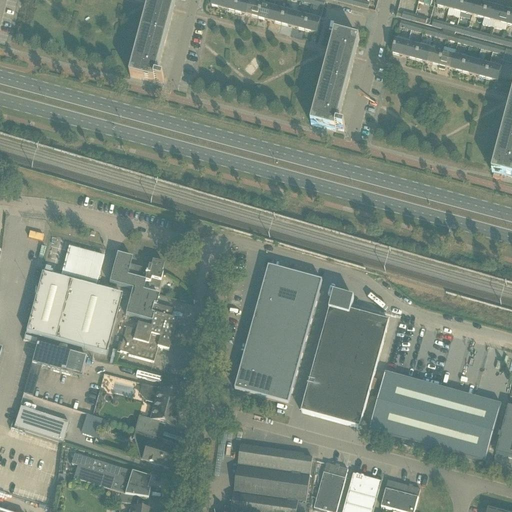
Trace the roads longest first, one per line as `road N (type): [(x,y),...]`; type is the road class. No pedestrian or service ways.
road 1 (primary): [(0,100),(511,238)]
road 2 (primary): [(511,215),(0,78)]
road 3 (unclassified): [(511,338),(429,317),(360,272),(256,237),(214,251)]
road 4 (unclassified): [(471,477),(197,407)]
road 5 (unclassified): [(214,251),(0,202)]
road 6 (unclassified): [(197,407),(214,251)]
road 7 (residential): [(350,134),(387,0)]
